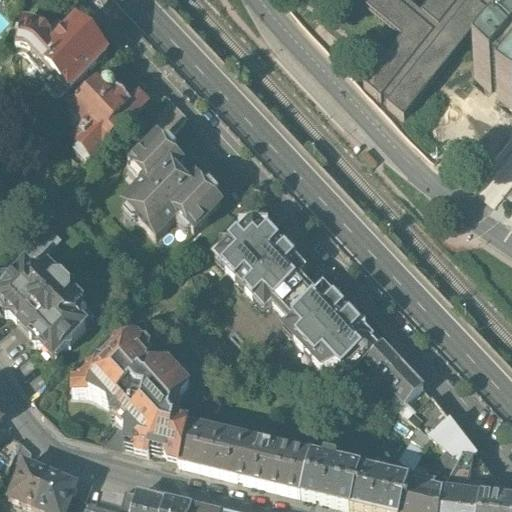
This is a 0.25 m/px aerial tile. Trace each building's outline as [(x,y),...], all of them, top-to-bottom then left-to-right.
[(367,0),(409,34),(369,82),(408,113),(455,57),(424,31),(434,19),(409,0),(367,0)] [(101,64),(107,59),(106,51),(101,46),(97,45),(76,23),(58,40),(54,36),(58,33),(53,28),(50,31),(47,29),(44,27),(42,25),(39,24),(36,22),(32,21),(29,20),(25,20),(22,20),(19,34),(17,34),(15,41),(17,41),(14,54),(19,53),(26,57),(49,81),(44,86),(58,102),(61,99),(66,105),(74,98),(69,93),(97,65),(101,64)] [(381,30),(400,44),(408,34),(389,20),(381,30)] [(116,89),(103,75),(61,117),(74,130),(70,133),(77,141),(72,145),(86,160),(125,122),(126,124),(146,104),(137,94),(130,102),(117,88),(116,89)] [(146,123),(160,138),(163,141),(187,117),(170,99),(146,123)] [(163,141),(160,138),(145,152),(142,149),(128,163),(144,180),(122,200),(155,235),(177,215),(193,232),(207,218),(205,215),(219,201),(195,176),(189,182),(177,170),(184,164),(163,141)] [(259,289),(269,300),(266,302),(267,302),(270,300),(273,300),(288,315),(287,318),(285,321),(287,319),(297,330),(293,334),(321,363),(335,362),(352,373),(364,359),(382,343),(382,342),(381,341),(375,346),(369,340),(372,337),(323,285),(315,292),(298,275),(304,268),(260,221),(252,221),(252,222),(240,222),(240,227),(226,240),(221,240),(221,249),(219,250),(229,261),(225,265),(253,295),(259,289)] [(35,274),(25,264),(10,280),(4,279),(4,285),(0,289),(0,296),(5,302),(5,315),(10,315),(16,320),(21,321),(29,328),(29,334),(34,339),(34,345),(48,345),(56,353),(64,345),(70,345),(70,340),(85,324),(76,315),(76,309),(83,303),(72,292),(72,287),(67,287),(63,283),(63,278),(58,277),(47,267),(41,274),(35,274)] [(148,451),(149,446),(162,449),(162,450),(164,450),(172,420),(172,421),(173,418),(171,413),(175,411),(179,396),(189,386),(176,373),(164,370),(163,364),(151,366),(149,366),(148,368),(145,367),(147,361),(147,360),(148,356),(140,348),(140,340),(137,337),(136,336),(113,335),(113,341),(92,359),(86,359),(86,365),(78,373),(72,373),(72,388),(88,388),(99,394),(109,401),(109,400),(119,410),(114,415),(124,426),(124,437),(133,437),(133,445),(135,445),(146,448),(146,450),(148,451)] [(364,359),(352,373),(351,373),(352,373),(365,382),(377,391),(397,409),(405,402),(405,403),(423,386),(383,343),(382,343),(364,359)] [(423,386),(405,403),(415,411),(431,396),(423,386)] [(178,459),(188,421),(173,418),(172,421),(172,420),(164,450),(166,456),(178,459)] [(178,459),(178,460),(301,493),(311,454),(256,439),(244,436),(188,421),(178,459)] [(26,456),(29,449),(29,445),(19,437),(7,464),(17,468),(22,457),(25,458),(26,456)] [(416,442),(404,463),(414,469),(426,448),(416,442)] [(311,454),(301,493),(349,506),(360,467),(335,460),(336,455),(324,451),(322,457),(311,454)] [(434,469),(450,478),(459,463),(457,462),(446,452),(439,460),(434,469)] [(442,490),(438,511),(478,511),(480,499),(481,497),(463,494),(468,456),(463,453),(457,462),(459,463),(450,478),(442,490)] [(34,503),(51,464),(40,460),(39,462),(26,456),(25,458),(22,457),(17,468),(7,492),(34,503)] [(34,503),(53,511),(62,511),(63,510),(72,489),(77,479),(71,477),(72,474),(51,464),(34,503)] [(360,467),(349,506),(371,511),(398,511),(407,481),(408,480),(384,474),(386,467),(373,464),(371,471),(360,467)] [(480,499),(511,504),(511,500),(491,474),(484,479),(481,497),(480,499)] [(407,481),(398,511),(438,511),(442,490),(434,488),(435,484),(425,481),(424,485),(407,481)] [(118,505),(129,508),(135,486),(124,484),(118,505)] [(160,511),(165,494),(135,486),(129,508),(127,511),(160,511)] [(68,511),(73,511),(82,493),(72,489),(63,510),(68,511)] [(186,511),(189,501),(165,494),(160,511),(186,511)] [(127,511),(129,508),(118,505),(82,495),(76,511),(127,511)] [(511,511),(511,504),(480,499),(478,511),(511,511)] [(219,511),(220,509),(189,501),(186,511),(219,511)]
